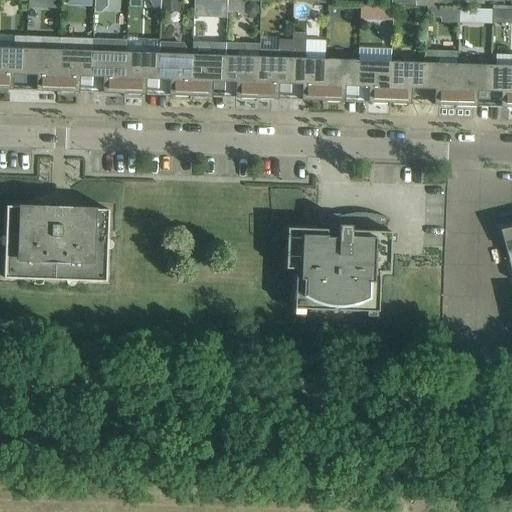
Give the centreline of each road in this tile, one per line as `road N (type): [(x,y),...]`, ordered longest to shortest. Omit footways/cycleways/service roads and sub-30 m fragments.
road 1 (unclassified): [(0,380),(511,394)]
road 2 (residential): [(466,151),(0,135)]
road 3 (residential): [(511,357),(501,357),(465,204)]
